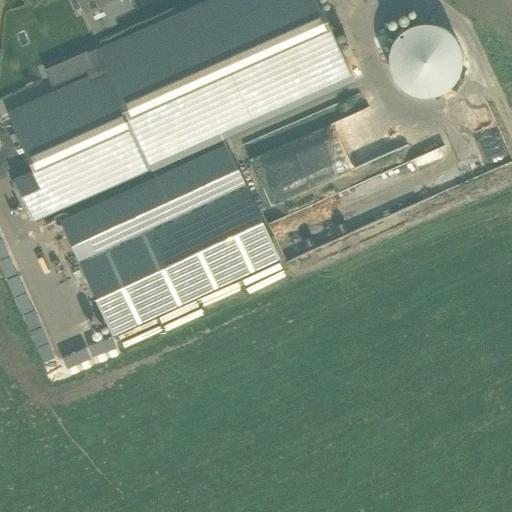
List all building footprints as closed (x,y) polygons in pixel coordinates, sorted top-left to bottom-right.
[(353,80),(317,0),(214,0),(98,51),(106,70),(7,113),(33,171),(14,180),(32,221),(353,80)] [(71,0),(75,10),(82,7),(86,14),(100,8),(105,20),(131,8),(127,0),(71,0)] [(424,98),(434,97),(443,94),(451,89),(458,81),(462,71),(464,61),(463,53),(460,43),(458,39),(453,33),(449,29),(442,25),(434,22),(424,21),(414,23),(406,26),(399,31),(393,38),(389,46),(387,54),(387,62),(389,72),(393,81),(399,88),(407,94),(416,97),(424,98)] [(87,71),(94,68),(89,55),(87,51),(44,69),(52,87),(87,71)] [(112,335),(279,258),(231,152),(64,229),(112,335)]
